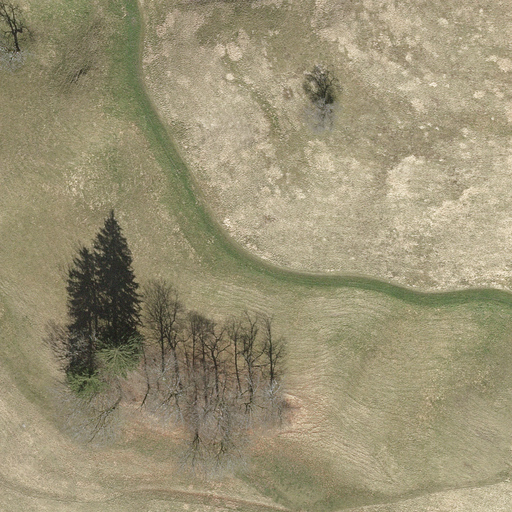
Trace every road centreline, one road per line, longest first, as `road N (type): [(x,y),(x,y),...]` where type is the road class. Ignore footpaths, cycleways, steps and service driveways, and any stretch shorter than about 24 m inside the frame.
road 1 (track): [(511,297),(429,296),(360,280),(303,278),(245,254),(208,211),(145,97),(134,0)]
road 2 (track): [(0,482),(73,502),(165,495),(274,511)]
